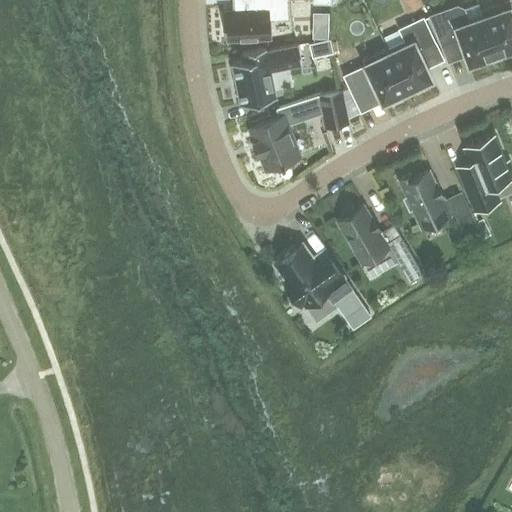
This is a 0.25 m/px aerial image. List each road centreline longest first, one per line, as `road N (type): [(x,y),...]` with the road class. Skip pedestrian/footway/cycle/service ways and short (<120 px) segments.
road 1 (residential): [(188,0),(189,54),(214,145),(255,212),(405,122),(511,82)]
road 2 (unclassified): [(65,511),(49,432),(0,299)]
